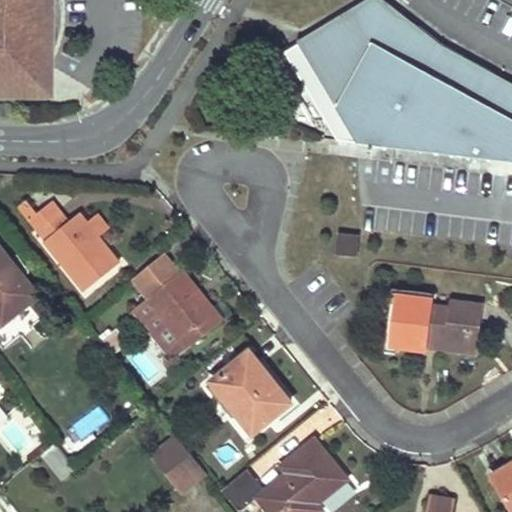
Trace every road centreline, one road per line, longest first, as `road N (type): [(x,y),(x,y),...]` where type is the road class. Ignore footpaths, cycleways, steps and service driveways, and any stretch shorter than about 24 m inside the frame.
road 1 (residential): [(250,263),(389,429),(409,438),(444,437),(511,401)]
road 2 (secondary): [(205,0),(158,76),(115,124),(70,140),(0,140)]
road 3 (residential): [(250,263),(266,202),(263,175),(233,165),(209,173),(202,195),(211,214)]
